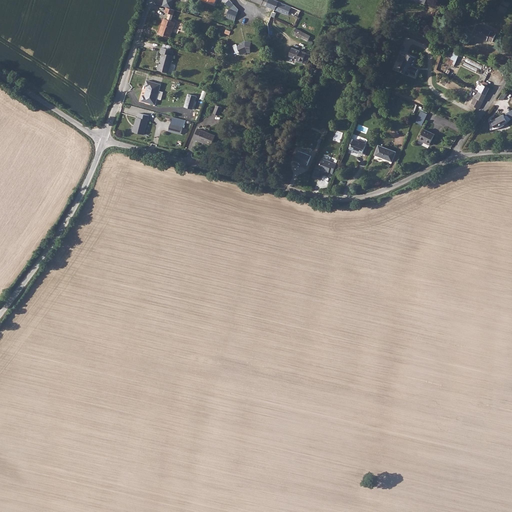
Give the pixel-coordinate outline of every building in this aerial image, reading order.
[(164,0),(163,6),(169,8),(171,8),(173,0),(164,0)] [(234,19),(239,10),(229,0),(227,0),(225,3),(229,7),(230,6),(231,7),(230,9),(229,9),(225,16),(234,19)] [(276,0),(269,0),(267,7),(275,10),(279,1),(276,0)] [(291,6),(279,1),(275,10),(288,15),(291,6)] [(301,10),(291,6),(289,13),(298,17),(301,10)] [(160,33),(171,37),(176,23),(165,19),(160,33)] [(491,30),(477,24),(472,33),(487,40),(488,39),(492,40),(495,33),(491,32),(491,30)] [(302,37),(304,32),(295,28),(293,33),(302,37)] [(242,52),(243,53),(249,50),(253,50),(252,42),(246,42),(239,45),(239,44),(235,46),(239,54),(242,52)] [(158,69),(168,72),(173,55),(172,55),(173,50),(162,46),(160,51),(163,52),(160,60),(161,61),(160,64),(159,63),(158,69)] [(297,61),(303,63),(306,54),(291,48),(289,56),(297,59),(297,61)] [(401,71),(409,75),(410,72),(416,74),(418,69),(412,67),(416,57),(408,54),(407,56),(401,53),(398,61),(404,63),(401,71)] [(450,58),(449,64),(456,66),(459,54),(454,53),(453,54),(448,53),(447,57),(450,58)] [(306,54),(303,63),(308,65),(311,56),(306,54)] [(467,58),(465,62),(482,69),(483,65),(467,58)] [(140,99),(155,103),(157,97),(161,98),(163,90),(159,89),(160,84),(146,80),(144,85),(147,86),(144,94),(142,94),(140,99)] [(484,81),(479,91),(486,94),(490,87),(488,86),(488,83),(484,81)] [(486,94),(479,91),(477,97),(475,97),(473,101),(476,103),(475,106),(478,108),(481,104),(486,94)] [(508,103),(511,95),(502,92),(499,100),(508,103)] [(184,107),(192,109),(196,96),(187,93),(184,107)] [(213,112),(220,115),(223,106),(216,103),(213,112)] [(492,122),(490,123),(493,129),(494,128),(497,127),(504,125),(507,123),(511,119),(511,118),(511,109),(506,113),(506,115),(504,116),(503,114),(491,120),(492,122)] [(427,112),(421,110),(416,121),(422,124),(427,112)] [(133,131),(143,134),(149,115),(139,112),(138,117),(137,116),(133,131)] [(182,127),(170,123),(168,130),(180,134),(182,127)] [(212,144),(216,134),(198,127),(193,138),(198,140),(198,139),(205,141),(212,144)] [(417,139),(427,143),(432,132),(422,128),(417,139)] [(349,149),(362,154),(366,144),(353,139),(350,138),(347,146),(350,147),(349,149)] [(375,155),(392,162),(396,152),(379,145),(375,155)] [(298,161),(308,165),(311,156),(298,150),(294,161),(298,163),(298,161)] [(329,172),(333,173),(337,164),(322,158),(319,166),(316,165),(312,174),(319,177),(322,171),(324,172),(325,171),(329,172)]
